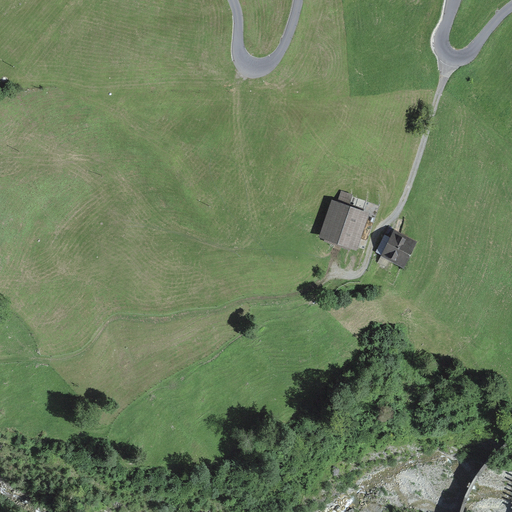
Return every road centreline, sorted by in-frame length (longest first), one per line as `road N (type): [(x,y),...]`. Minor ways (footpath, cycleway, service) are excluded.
road 1 (track): [(339,252),(345,273),(364,267),(375,237),(403,203),(451,56)]
road 2 (unclassified): [(233,0),(240,56),(257,65),(279,53),(297,0)]
road 3 (unclassified): [(453,0),(442,40),(457,57),(511,7)]
